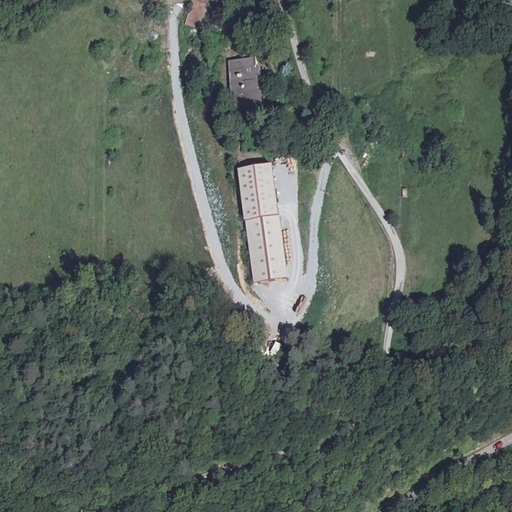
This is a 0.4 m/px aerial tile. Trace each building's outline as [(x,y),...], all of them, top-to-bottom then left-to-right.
[(199,1),(196,0),(195,0),(188,23),(198,27),(203,11),(199,9),(201,1),(199,1)] [(198,0),(199,1),(201,1),(199,9),(203,11),(206,0),(198,0)] [(236,86),(241,86),(242,112),(267,110),(264,63),(263,63),(251,64),(235,66),(236,86)] [(279,166),(244,169),(253,289),(290,286),(279,166)] [(288,362),(290,352),(284,350),(282,360),(288,362)]
